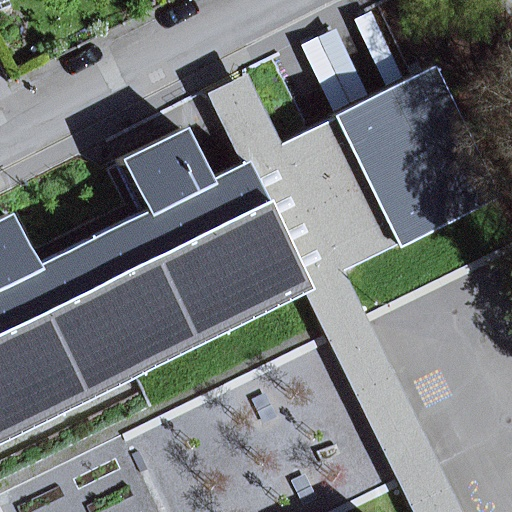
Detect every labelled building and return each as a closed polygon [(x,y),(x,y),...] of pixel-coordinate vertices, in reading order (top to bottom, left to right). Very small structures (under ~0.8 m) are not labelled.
[(263,74),(272,92),(346,56),(337,38),(263,74)] [(352,265),(492,197),(431,71),(290,140),(321,202),(352,265)] [(454,511),(338,272),(352,265),(321,202),(290,140),(276,147),(242,78),(202,98),(236,168),(241,166),(301,289),(297,291),(405,511),(454,511)] [(45,188),(54,207),(202,134),(193,115),(45,188)] [(0,283),(0,437),(297,291),(301,289),(241,166),(236,168),(0,283)] [(0,205),(0,229),(32,213),(23,194),(0,205)]
